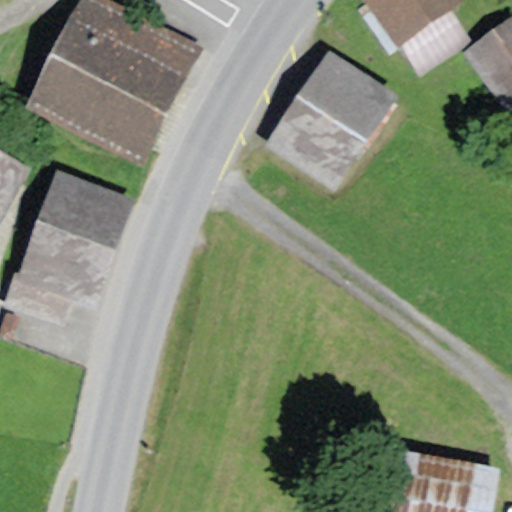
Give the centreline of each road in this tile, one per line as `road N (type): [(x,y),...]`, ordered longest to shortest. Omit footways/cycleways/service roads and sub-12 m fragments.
road 1 (tertiary): [(297,0),(236,95),(171,229),(101,511)]
road 2 (track): [(511,427),(467,353),(198,171)]
